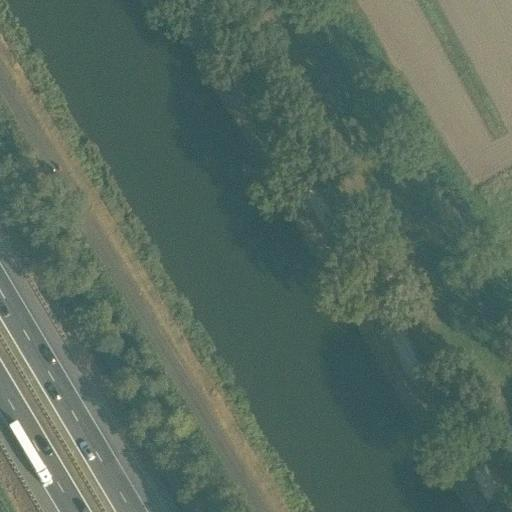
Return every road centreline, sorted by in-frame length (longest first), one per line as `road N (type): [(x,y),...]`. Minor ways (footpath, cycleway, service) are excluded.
road 1 (track): [(195,0),(498,511)]
road 2 (unclassified): [(267,511),(0,62)]
road 3 (motorway): [(134,511),(0,284)]
road 4 (motorway): [(0,383),(76,511)]
